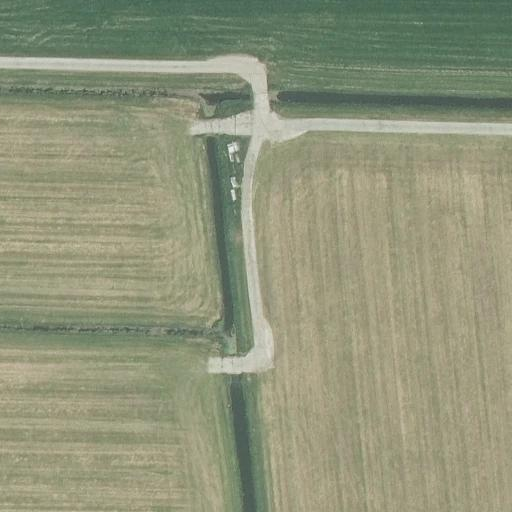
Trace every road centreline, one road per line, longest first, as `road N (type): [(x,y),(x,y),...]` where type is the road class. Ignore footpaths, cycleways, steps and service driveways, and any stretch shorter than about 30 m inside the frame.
road 1 (track): [(0,63),(256,68),(260,108),(244,196),(260,365),(208,365)]
road 2 (track): [(511,130),(188,128)]
